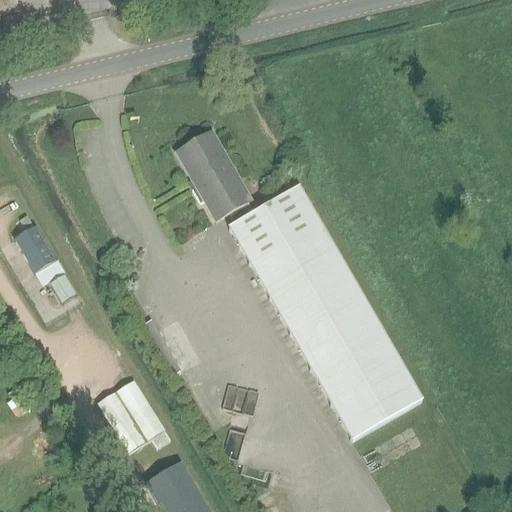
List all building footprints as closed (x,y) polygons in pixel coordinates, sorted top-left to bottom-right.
[(227,233),(351,447),(422,406),(298,192),(253,217),(247,208),(251,206),(210,136),(174,157),(215,226),(229,218),(234,228),(227,233)] [(33,278),(55,265),(35,230),(13,244),(33,278)] [(59,281),(45,289),(58,310),(72,302),(59,281)] [(156,333),(148,338),(158,357),(167,352),(159,337),(158,336),(156,333)] [(173,363),(165,368),(171,379),(172,380),(180,375),(173,363)] [(154,453),(168,445),(131,386),(96,407),(127,457),(149,444),(154,453)] [(208,511),(180,466),(146,487),(161,511),(208,511)]
